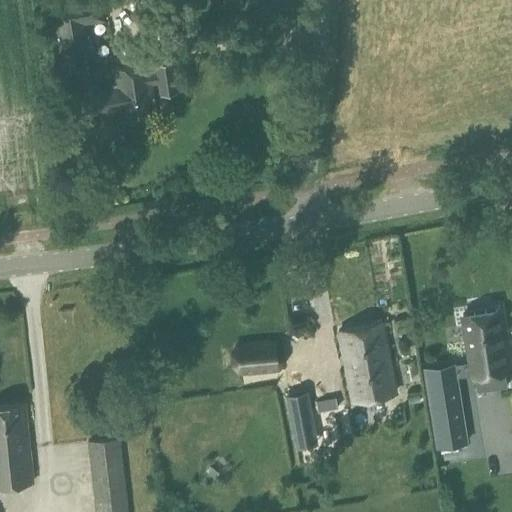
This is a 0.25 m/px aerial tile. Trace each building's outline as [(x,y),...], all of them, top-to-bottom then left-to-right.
[(106,20),(103,0),(56,0),(53,0),(60,48),(89,43),(85,24),(106,20)] [(177,58),(165,60),(166,62),(148,65),(147,63),(112,69),(115,83),(89,88),(94,114),(119,109),(121,121),(156,115),(151,83),(158,82),(160,93),(182,89),(177,58)] [(248,177),(209,189),(213,202),(252,190),(248,177)] [(393,228),(368,229),(370,287),(395,286),(393,228)] [(424,260),(448,259),(446,241),(423,243),(424,260)] [(466,442),(455,376),(471,374),(471,376),(509,370),(499,307),(461,313),(469,361),(453,364),(424,369),(437,447),(466,442)] [(381,322),(339,330),(352,400),(395,392),(381,322)] [(229,353),(231,366),(237,373),(260,375),(279,371),(286,361),(283,347),(277,340),(256,339),(236,343),(229,353)] [(150,375),(153,399),(169,397),(166,373),(150,375)] [(291,431),(314,426),(307,391),(284,395),(291,431)] [(25,403),(0,405),(0,484),(33,482),(25,403)] [(392,421),(351,426),(353,444),(395,439),(392,421)] [(95,511),(128,511),(120,437),(88,441),(95,511)] [(398,440),(348,447),(352,477),(305,483),(303,466),(218,478),(223,510),(404,484),(398,440)] [(286,441),(237,449),(239,461),(270,456),(270,455),(288,452),(286,441)] [(448,479),(404,486),(405,491),(392,494),(394,508),(409,505),(410,511),(423,511),(453,507),(448,479)]
